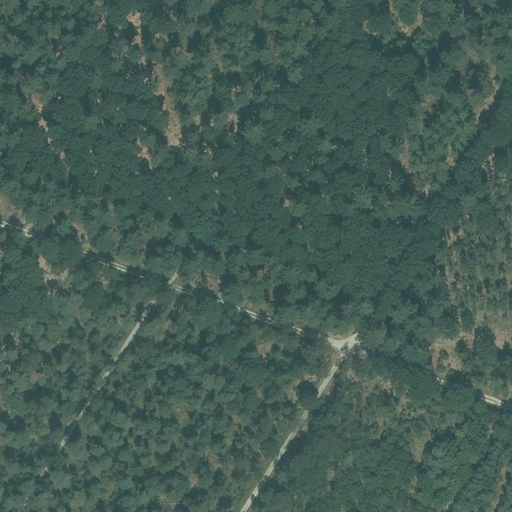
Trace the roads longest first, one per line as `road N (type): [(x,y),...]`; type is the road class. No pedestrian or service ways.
road 1 (track): [(0,218),(511,406)]
road 2 (track): [(511,66),(237,511)]
road 3 (track): [(438,511),(506,404)]
